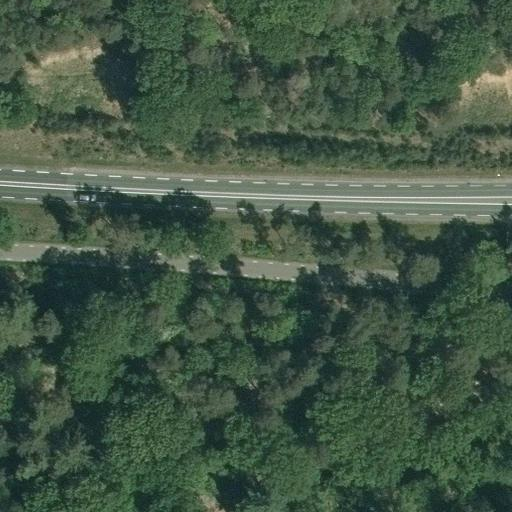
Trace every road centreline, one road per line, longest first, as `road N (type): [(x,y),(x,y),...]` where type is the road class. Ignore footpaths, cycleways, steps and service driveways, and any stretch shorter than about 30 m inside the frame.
road 1 (unclassified): [(0,247),(511,289)]
road 2 (primary): [(351,199),(0,183)]
road 3 (track): [(199,511),(511,395)]
road 4 (primary): [(351,199),(511,210)]
road 5 (primary): [(511,191),(351,199)]
